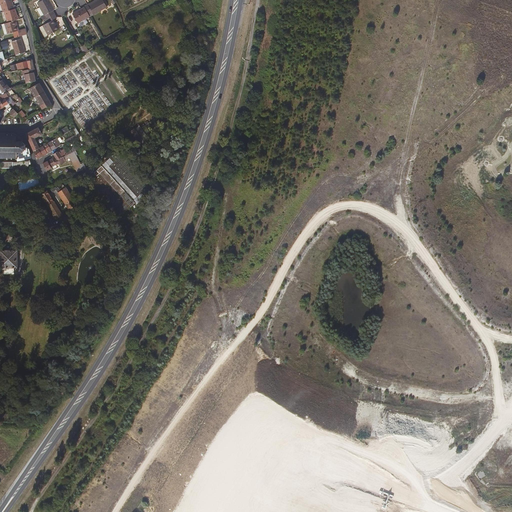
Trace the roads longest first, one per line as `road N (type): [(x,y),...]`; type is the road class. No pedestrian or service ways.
road 1 (primary): [(232,0),(207,113),(155,255),(103,353),(0,511)]
road 2 (primary): [(3,511),(98,378),(163,258),(206,144),(240,4)]
road 3 (track): [(33,511),(117,386),(179,269),(224,153),(259,0)]
road 4 (residential): [(18,0),(38,76),(56,109),(24,132)]
